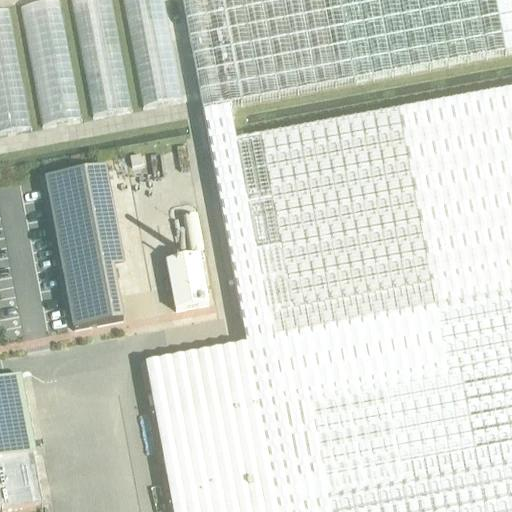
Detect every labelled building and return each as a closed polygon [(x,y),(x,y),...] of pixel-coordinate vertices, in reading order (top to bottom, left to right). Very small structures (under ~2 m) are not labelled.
[(130,113),(109,0),(75,0),(70,1),(92,120),(130,113)] [(182,102),(161,0),(120,0),(142,110),(182,102)] [(511,0),(180,0),(203,115),(228,110),(252,106),(511,57),(511,0)] [(80,123),(57,3),(19,10),(41,130),(80,123)] [(0,13),(0,136),(29,132),(8,12),(0,13)] [(228,110),(203,115),(245,345),(511,297),(511,92),(234,143),(228,110)] [(94,172),(43,182),(72,333),(123,323),(94,172)] [(199,214),(187,216),(192,250),(203,249),(199,214)] [(166,264),(175,313),(197,309),(209,307),(205,290),(199,258),(166,264)] [(511,511),(511,297),(245,345),(145,364),(157,425),(172,511),(511,511)] [(0,509),(0,510),(0,511),(3,511),(42,505),(33,456),(36,456),(22,377),(0,380),(0,509)]
